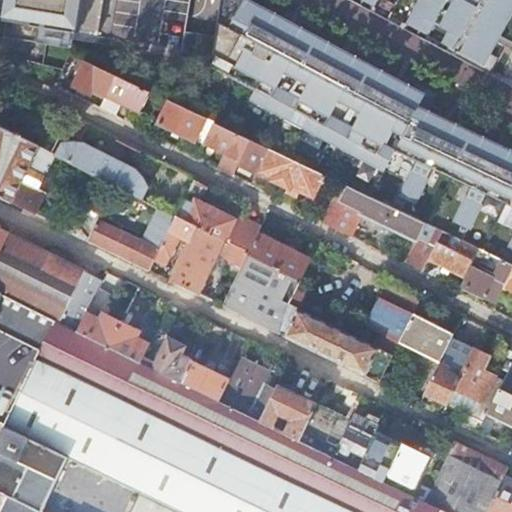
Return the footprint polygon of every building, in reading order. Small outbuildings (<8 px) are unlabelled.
[(10,0),(5,36),(49,43),(51,27),(100,34),(105,0),(10,0)] [(511,154),(433,116),(442,96),(420,84),(416,92),(245,0),(221,0),(213,55),(265,82),(254,101),(389,173),(399,153),(419,163),(403,198),(417,205),(434,170),(475,190),(458,224),(473,231),(490,197),(511,207),(511,154)] [(359,0),(378,10),(383,0),(359,0)] [(497,69),(511,39),(511,0),(423,0),(411,24),(497,69)] [(104,96),(115,75),(85,61),(74,85),(93,94),(94,91),(104,96)] [(141,113),(151,92),(115,75),(104,96),(100,108),(114,115),(120,103),(141,113)] [(214,121),(169,101),(158,124),(196,142),(197,139),(204,142),(214,121)] [(87,124),(71,115),(63,130),(80,140),(87,124)] [(233,176),(238,164),(249,139),(214,121),(204,142),(204,144),(223,154),(217,168),(233,176)] [(57,157),(0,126),(0,196),(36,213),(46,194),(38,190),(45,175),(47,176),(57,157)] [(312,195),(322,174),(249,139),(238,164),(255,172),(261,160),(266,162),(261,171),(274,177),(272,180),(298,193),(300,189),(312,195)] [(63,144),(57,157),(176,220),(178,217),(188,192),(162,179),(149,187),(145,179),(138,170),(84,143),(63,144)] [(195,179),(188,192),(178,217),(249,252),(259,230),(245,221),(244,225),(235,221),(236,219),(200,202),(208,187),(195,179)] [(429,260),(443,232),(340,182),(321,222),(349,236),(360,214),(416,242),(405,263),(423,272),(429,260)] [(226,266),(239,273),(248,255),(249,252),(178,217),(176,220),(160,250),(156,257),(167,262),(181,236),(189,240),(169,279),(199,294),(219,255),(229,260),(226,266)] [(156,257),(160,250),(99,220),(89,241),(150,270),(156,257)] [(0,294),(54,321),(77,332),(99,288),(103,281),(0,229),(0,294)] [(272,237),(259,230),(249,252),(248,255),(301,282),(311,261),(271,240),(272,237)] [(464,278),(478,249),(462,241),(456,253),(450,249),(452,244),(448,242),(451,236),(443,232),(429,260),(464,278)] [(504,286),(511,270),(511,264),(478,249),(464,278),(461,284),(496,302),(504,286)] [(289,307),(301,282),(248,255),(239,273),(236,279),(227,297),(223,305),(281,335),(288,307),(289,307)] [(227,297),(236,279),(231,277),(222,295),(227,297)] [(374,347),(289,307),(288,307),(281,335),(367,376),(368,375),(380,381),(400,342),(413,314),(419,301),(387,286),(366,329),(379,335),(374,347)] [(112,295),(99,288),(77,332),(108,347),(121,322),(103,313),(112,295)] [(54,321),(0,294),(0,329),(39,349),(54,321)] [(453,335),(413,314),(400,342),(439,362),(453,335)] [(40,350),(5,425),(182,511),(439,511),(441,510),(358,470),(333,458),(299,441),(284,434),(272,428),(259,422),(217,401),(180,383),(139,363),(108,347),(77,332),(54,321),(40,350)] [(138,330),(121,322),(108,347),(139,363),(149,344),(135,337),(138,330)] [(157,327),(149,344),(139,363),(180,383),(191,361),(180,355),(183,348),(169,339),(171,335),(157,327)] [(488,358),(474,351),(460,378),(455,389),(478,401),(460,421),(478,431),(488,413),(492,406),(484,401),(495,379),(482,373),(488,358)] [(226,392),(222,390),(217,401),(259,422),(274,390),(263,385),(269,371),(243,359),(226,392)] [(227,379),(191,361),(180,383),(217,401),(222,390),(227,379)] [(511,364),(511,365),(500,389),(511,394),(511,364)] [(460,378),(437,367),(425,393),(447,405),(455,389),(460,378)] [(276,385),(274,390),(259,422),(272,428),(279,415),(290,420),(284,434),(299,441),(317,406),(276,385)] [(511,394),(500,389),(492,406),(488,413),(511,425),(511,394)] [(362,396),(351,390),(342,407),(354,413),(358,406),(362,396)] [(319,403),(317,406),(299,441),(333,458),(351,419),(319,403)] [(365,409),(358,406),(354,413),(351,419),(333,458),(358,470),(384,418),(376,415),(373,422),(361,416),(365,409)] [(0,434),(0,491),(6,494),(42,511),(62,470),(107,492),(97,511),(182,511),(5,425),(0,434)] [(508,468),(456,442),(425,502),(441,510),(445,511),(486,511),(504,477),(508,468)] [(402,444),(384,481),(410,493),(413,487),(415,488),(424,471),(429,473),(438,455),(433,452),(433,448),(427,445),(423,447),(419,445),(416,451),(402,444)] [(511,511),(511,480),(504,477),(486,511),(511,511)] [(0,507),(0,511),(42,511),(6,494),(0,507)]
